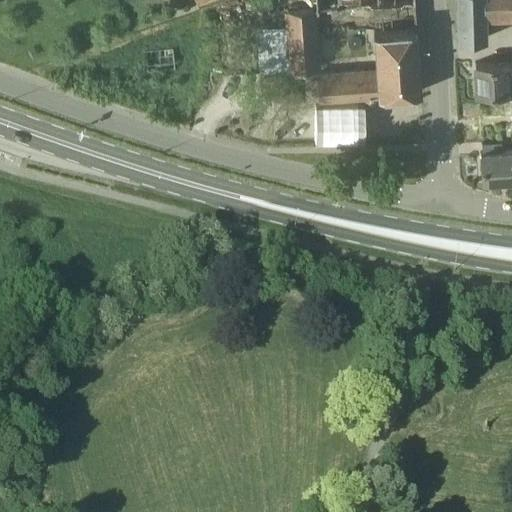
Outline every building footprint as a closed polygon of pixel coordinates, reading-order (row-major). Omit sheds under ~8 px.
[(372,5),(413,2),(413,0),(315,0),(316,9),(372,5)] [(511,0),(455,0),(456,39),(487,39),(487,18),(511,18),(511,0)] [(412,2),(372,5),(376,66),(328,69),(316,69),(318,99),(419,93),(412,2)] [(311,7),(284,8),(287,67),(321,65),(321,59),(315,60),(311,7)] [(146,48),(147,70),(174,69),(173,46),(146,48)] [(475,92),(511,90),(511,78),(511,65),(510,66),(510,62),(473,63),(475,92)] [(314,105),(315,142),(367,141),(366,104),(314,105)] [(511,177),(511,150),(479,152),(482,180),(499,179),(499,181),(504,180),(504,178),(511,177)]
